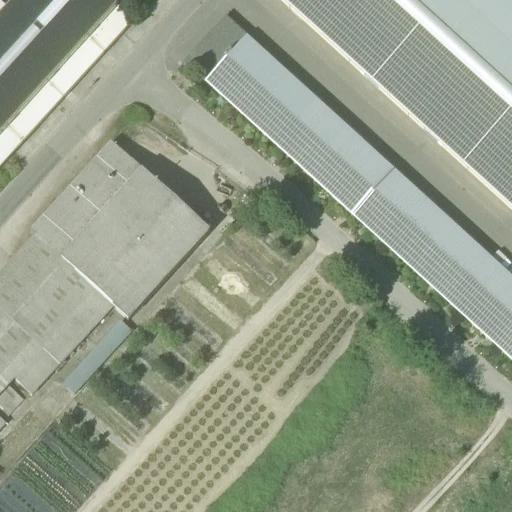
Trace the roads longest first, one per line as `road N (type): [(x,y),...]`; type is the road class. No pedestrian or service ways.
road 1 (residential): [(511,400),(135,64)]
road 2 (residential): [(135,64),(0,211)]
